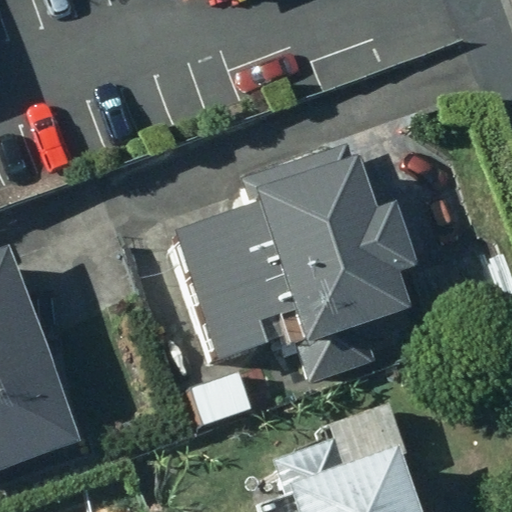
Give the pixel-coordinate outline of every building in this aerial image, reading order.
[(232,0),(176,0),(183,17),(232,0)] [(258,212),(183,239),(225,370),(274,354),(268,329),(287,323),(297,353),(301,352),(313,388),(379,365),(370,335),(420,319),(408,281),(427,274),(407,212),(386,219),(368,165),(358,168),(351,149),(249,184),(258,212)] [(511,318),(511,284),(498,250),(446,272),(472,335),(511,318)] [(0,481),(84,453),(16,253),(0,258),(0,481)] [(427,511),(393,413),(328,434),(333,450),(281,467),(294,506),(276,511),(427,511)]
